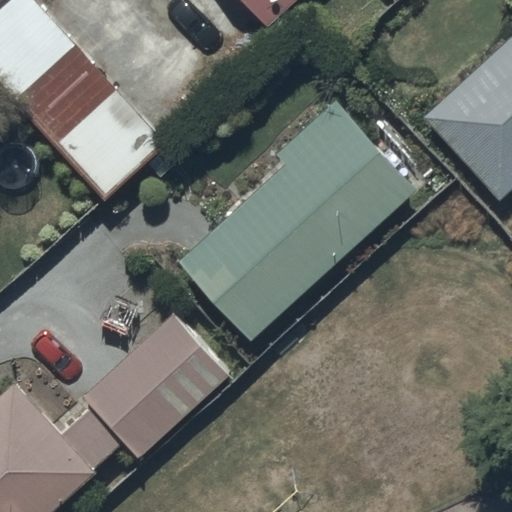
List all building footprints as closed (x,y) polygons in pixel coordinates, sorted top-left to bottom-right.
[(41,0),(3,0),(0,3),(0,84),(31,119),(11,137),(46,175),(66,157),(110,206),(175,146),(41,0)] [(242,0),(272,32),(307,0),(242,0)] [(511,198),(511,39),(424,121),(503,206),(511,198)] [(0,135),(21,116),(0,94),(0,135)] [(293,167),(182,264),(252,344),(423,194),(341,101),(281,153),(293,167)] [(235,375),(176,311),(84,395),(96,408),(64,438),(12,382),(0,393),(0,511),(53,511),(128,444),(143,460),(235,375)]
